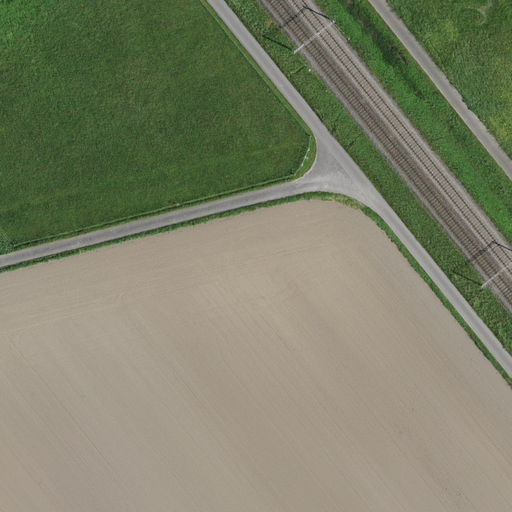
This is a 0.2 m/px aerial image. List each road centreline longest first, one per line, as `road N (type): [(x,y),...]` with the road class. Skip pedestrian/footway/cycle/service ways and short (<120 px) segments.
road 1 (unclassified): [(352,171),(0,260)]
road 2 (unclassified): [(511,368),(352,171)]
road 3 (unclassified): [(352,171),(214,0)]
road 4 (unclassified): [(511,171),(377,0)]
